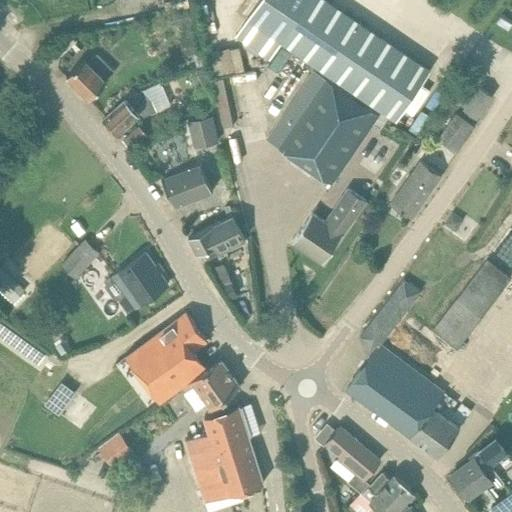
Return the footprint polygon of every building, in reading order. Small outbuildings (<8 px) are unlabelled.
[(397,119),(430,70),(327,0),(259,0),(247,18),(397,119)] [(182,23),(185,38),(179,40),(183,56),(199,52),(188,10),(174,13),(176,24),(182,23)] [(54,49),(61,56),(76,42),(68,34),(54,49)] [(97,53),(87,62),(84,59),(67,77),(89,100),(107,82),(105,80),(114,71),(97,53)] [(472,95),(489,73),(475,62),(458,84),(472,95)] [(314,70),(267,139),(332,184),(379,115),(314,70)] [(225,77),(214,79),(222,118),(233,116),(225,77)] [(128,99),(103,120),(116,136),(131,123),(140,116),(170,102),(164,85),(141,93),(128,99)] [(480,87),(465,108),(478,117),(493,96),(480,87)] [(439,140),(457,153),(476,127),(458,114),(439,140)] [(218,141),(212,116),(188,121),(194,146),(218,141)] [(123,139),(131,148),(146,136),(138,127),(123,139)] [(392,203),(396,206),(412,218),(443,175),(422,161),(392,203)] [(198,165),(180,173),(161,180),(173,208),(212,191),(198,165)] [(366,200),(348,188),(326,221),(313,212),(293,241),(323,262),(346,229),(347,229),(366,200)] [(453,213),(445,223),(456,231),(463,220),(453,213)] [(232,215),(206,228),(188,237),(198,255),(204,252),(207,258),(245,239),(232,215)] [(72,254),(63,263),(76,276),(85,267),(99,252),(85,239),(72,254)] [(107,279),(106,287),(114,297),(124,298),(120,301),(127,311),(168,283),(146,252),(107,279)] [(487,259),(458,297),(434,328),(458,346),(511,277),(487,259)] [(0,288),(14,302),(26,290),(0,264),(0,288)] [(381,342),(420,290),(404,278),(360,337),(368,360),(346,389),(438,457),(450,441),(473,411),(462,403),(455,412),(451,409),(456,402),(443,391),(444,389),(381,342)] [(231,283),(222,286),(228,301),(237,297),(231,283)] [(187,311),(127,355),(160,400),(207,366),(195,349),(208,339),(187,311)] [(241,385),(221,358),(183,385),(198,407),(207,400),(212,406),(241,385)] [(129,361),(112,371),(124,392),(141,382),(129,361)] [(46,404),(81,431),(98,409),(63,382),(46,404)] [(208,431),(185,439),(205,501),(217,496),(245,486),(264,480),(249,434),(261,430),(251,400),(239,404),(203,416),(208,431)] [(354,472),(350,476),(359,483),(363,478),(364,478),(381,459),(340,425),(327,442),(341,454),(336,460),(339,463),(341,460),(354,472)] [(119,433),(99,447),(113,466),(133,452),(119,433)] [(508,451),(496,435),(468,457),(471,460),(451,476),(468,497),(491,479),(495,483),(501,478),(491,465),(508,451)] [(371,500),(370,501),(381,511),(415,511),(412,506),(411,507),(405,502),(416,491),(396,473),(392,477),(384,470),(363,492),(371,500)]
